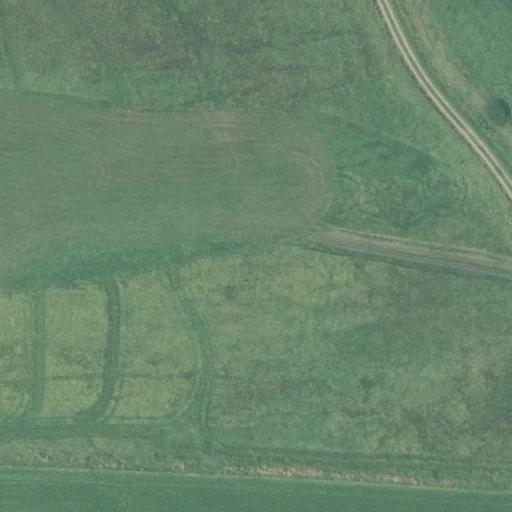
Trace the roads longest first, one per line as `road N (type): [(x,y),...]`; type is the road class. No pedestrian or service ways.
road 1 (track): [(0,477),(511,499)]
road 2 (track): [(511,190),(432,97),(387,0)]
